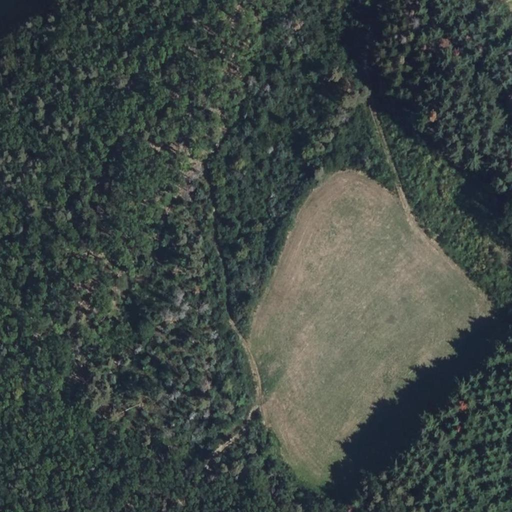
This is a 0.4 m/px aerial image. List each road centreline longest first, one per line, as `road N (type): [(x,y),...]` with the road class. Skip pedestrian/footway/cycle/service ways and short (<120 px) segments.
road 1 (track): [(259,402),(254,365),(225,303),(211,232),(217,203),(202,164),(239,116),(297,0)]
road 2 (track): [(511,315),(504,322),(416,224),(395,182),(362,52),(373,0)]
road 3 (track): [(0,92),(126,0)]
